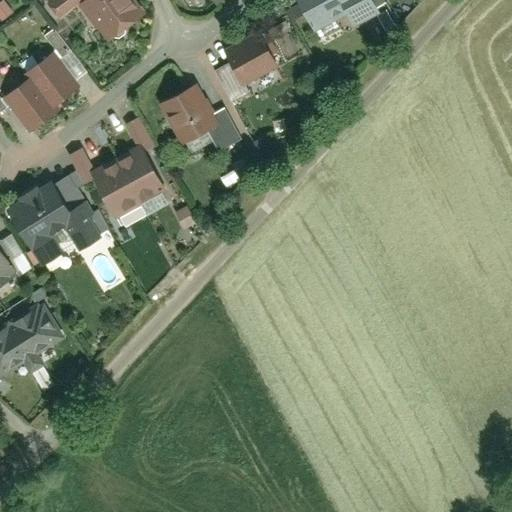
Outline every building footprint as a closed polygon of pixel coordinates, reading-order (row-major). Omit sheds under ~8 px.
[(105,36),(144,9),(136,0),(46,0),(45,1),(57,16),(78,5),(105,36)] [(365,0),(292,0),(311,31),(368,3),(365,0)] [(265,29),(222,52),(241,87),(284,66),(265,29)] [(78,87),(52,53),(28,72),(31,77),(7,95),(33,129),(58,110),(54,105),(78,87)] [(195,82),(155,101),(175,145),(216,126),(195,82)] [(135,137),(81,171),(111,218),(165,184),(135,137)] [(59,178),(0,212),(0,213),(34,262),(92,229),(59,178)] [(0,278),(15,268),(0,246),(0,278)] [(41,299),(0,323),(0,375),(65,337),(41,299)]
